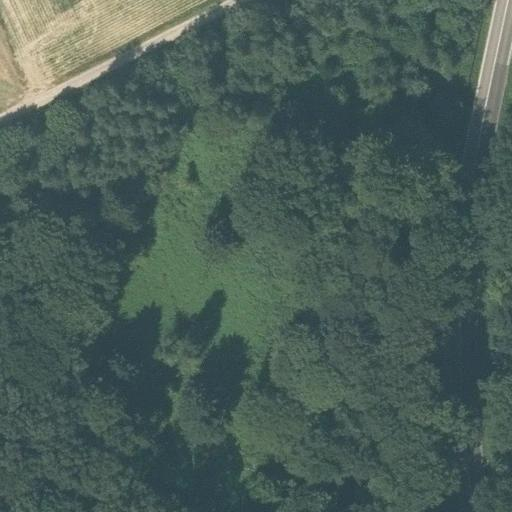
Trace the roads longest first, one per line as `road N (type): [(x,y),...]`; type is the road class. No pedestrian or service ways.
road 1 (secondary): [(473,511),(458,380),(463,219),(505,0)]
road 2 (unclassified): [(234,0),(0,116)]
